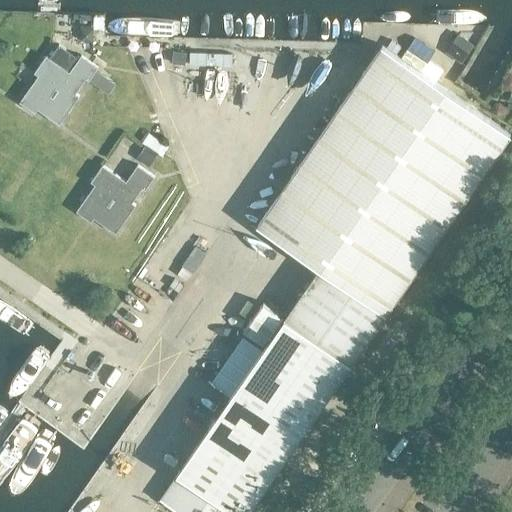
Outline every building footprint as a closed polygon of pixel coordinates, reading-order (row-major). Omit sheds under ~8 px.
[(92,29),(82,29),(82,39),(92,39),(92,29)] [(415,38),(401,58),(435,81),(443,70),(429,61),(435,52),(415,38)] [(454,40),(447,51),(462,62),(470,51),(454,40)] [(258,225),(322,269),(386,314),(511,134),(435,81),(401,58),(383,45),(258,225)] [(38,75),(20,102),(35,112),(37,109),(59,124),(79,95),(76,93),(86,78),(89,80),(98,67),(81,55),(69,71),(46,56),(35,73),(38,75)] [(511,72),(504,75),(501,82),(503,88),(510,91),(511,90),(511,72)] [(203,106),(198,84),(189,86),(194,108),(203,106)] [(507,112),(506,107),(499,102),(495,102),(493,107),(493,112),(499,117),(505,116),(507,112)] [(184,105),(177,108),(190,132),(197,128),(184,105)] [(178,133),(167,138),(178,164),(189,159),(178,133)] [(158,153),(146,145),(137,158),(149,166),(158,153)] [(95,185),(76,211),(92,221),(94,218),(116,233),(136,205),(132,202),(142,188),(145,190),(155,176),(138,164),(126,181),(103,165),(91,182),(95,185)] [(188,282),(193,275),(182,268),(177,275),(188,282)] [(230,400),(179,473),(235,511),(247,511),(386,314),(322,269),(264,352),(230,400)] [(264,346),(283,317),(264,303),(243,332),(264,346)] [(230,400),(264,352),(243,337),(208,385),(230,400)] [(59,422),(71,426),(78,409),(67,404),(59,422)] [(235,511),(179,473),(161,499),(180,511),(235,511)]
